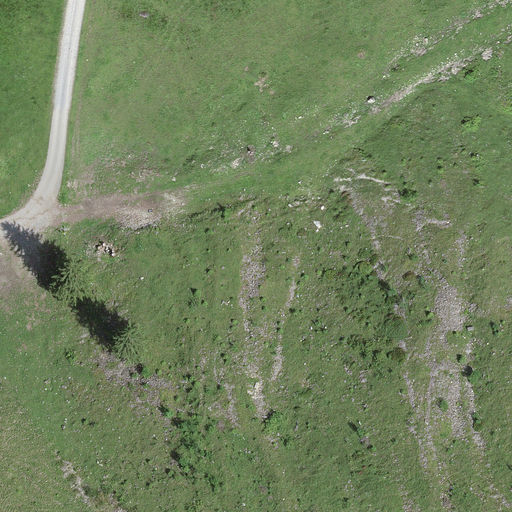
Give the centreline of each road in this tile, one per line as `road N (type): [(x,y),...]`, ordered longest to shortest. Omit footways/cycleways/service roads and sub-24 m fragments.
road 1 (track): [(511,15),(491,21),(269,179),(146,203),(38,209)]
road 2 (track): [(38,209),(77,0)]
